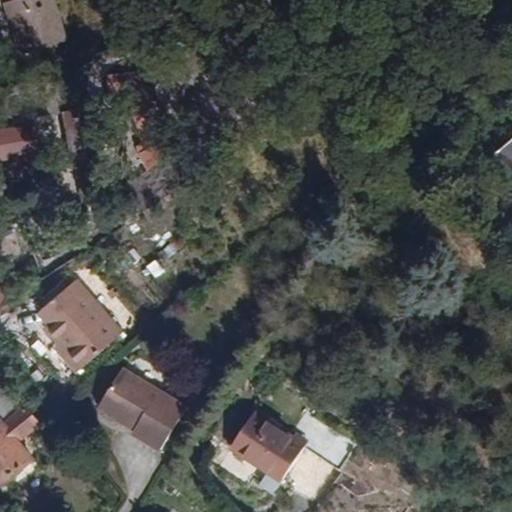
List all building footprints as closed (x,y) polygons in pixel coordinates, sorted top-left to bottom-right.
[(10,0),(7,1),(23,54),(65,41),(51,0),(10,0)] [(414,0),(342,48),(329,28),(325,31),(334,45),(338,52),(334,54),(336,58),(345,52),(361,42),(372,33),(409,10),(424,2),(427,0),(414,0)] [(432,14),(448,2),(446,0),(427,0),(424,2),(432,14)] [(379,46),(417,23),(409,10),(372,33),(379,46)] [(334,45),(325,31),(312,39),(338,78),(346,72),(336,58),(334,54),(338,52),(334,45)] [(177,54),(186,73),(176,79),(181,87),(174,92),(200,134),(205,131),(215,147),(220,144),(225,152),(263,128),(265,127),(247,98),(258,91),(231,46),(234,45),(228,33),(214,40),(212,36),(177,54)] [(352,65),(369,54),(361,42),(345,52),(352,65)] [(141,85),(139,85),(138,73),(108,75),(111,96),(106,97),(107,102),(113,101),(113,100),(121,99),(122,105),(133,104),(145,144),(139,147),(142,151),(140,152),(149,169),(110,196),(114,202),(113,203),(125,220),(180,183),(163,159),(157,164),(150,154),(165,143),(157,100),(148,100),(147,92),(142,92),(141,85)] [(65,111),(76,167),(92,164),(96,163),(96,150),(91,124),(93,124),(90,107),(86,108),(84,77),(58,82),(57,76),(34,80),(37,97),(40,115),(65,111)] [(18,99),(37,97),(34,80),(0,87),(0,98),(18,95),(18,99)] [(10,165),(39,159),(33,124),(0,130),(0,166),(3,166),(2,161),(0,160),(0,157),(9,156),(10,165)] [(215,147),(219,155),(225,152),(220,144),(215,147)] [(0,160),(2,161),(3,166),(10,165),(9,156),(0,157),(0,160)] [(94,179),(92,164),(76,167),(83,201),(91,199),(88,187),(92,187),(90,180),(94,179)] [(98,305),(76,280),(45,307),(50,325),(46,327),(59,341),(64,337),(70,343),(64,348),(82,368),(118,337),(100,316),(104,313),(98,305)] [(100,316),(118,337),(122,332),(104,313),(100,316)] [(42,331),(78,372),(82,368),(64,348),(70,343),(64,337),(59,341),(46,327),(42,331)] [(187,407),(123,367),(99,406),(125,422),(126,420),(136,427),(135,429),(133,432),(160,450),(187,407)] [(0,477),(5,483),(33,458),(19,440),(42,423),(28,404),(20,409),(0,382),(0,477)] [(304,446),(253,413),(232,445),(264,466),(256,478),(275,491),(283,479),(304,446)] [(125,422),(135,429),(136,427),(126,420),(125,422)]
